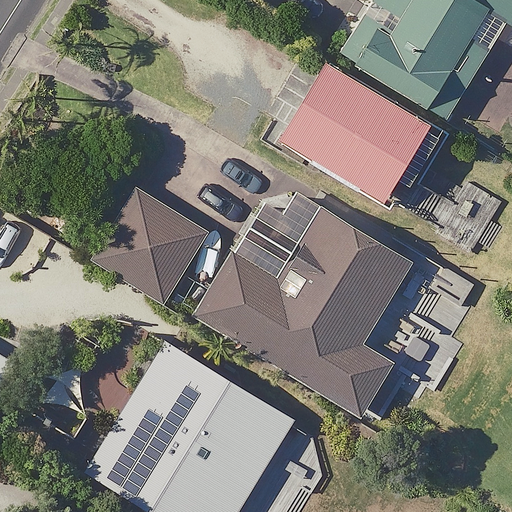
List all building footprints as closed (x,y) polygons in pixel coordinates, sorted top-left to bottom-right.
[(511,12),(511,0),(375,0),(342,55),(449,119),(490,52),(469,39),(488,9),(507,21),(511,12)] [(278,141),(382,204),(420,226),(436,200),(398,177),(430,124),(326,61),(278,141)] [(201,232),(137,193),(95,263),(159,301),(201,232)] [(403,260),(320,211),(278,282),(233,255),(197,316),(355,410),(384,362),(353,344),(403,260)] [(291,414),(164,337),(84,470),(153,511),(293,511),(322,463),(278,436),(291,414)] [(0,351),(0,378),(12,358),(0,351)]
